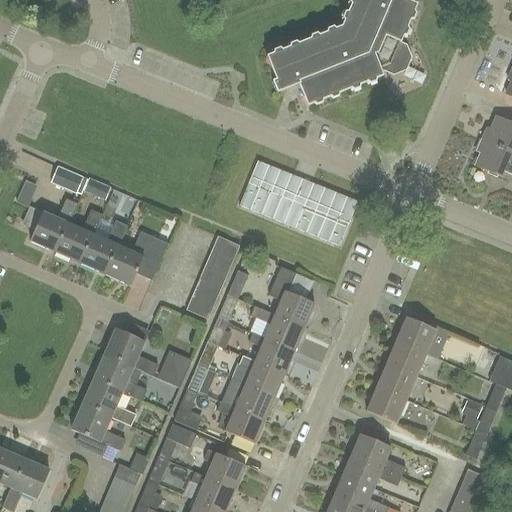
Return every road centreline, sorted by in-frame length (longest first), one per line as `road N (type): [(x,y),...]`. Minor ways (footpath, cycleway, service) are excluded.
road 1 (residential): [(411,194),(87,62)]
road 2 (residential): [(276,511),(411,194)]
road 3 (residential): [(411,194),(496,0)]
